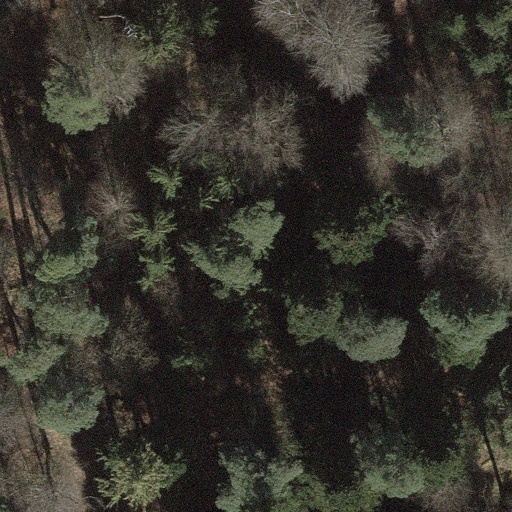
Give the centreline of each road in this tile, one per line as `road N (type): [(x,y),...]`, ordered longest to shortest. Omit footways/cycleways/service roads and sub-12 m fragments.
road 1 (track): [(101,0),(63,248),(62,511)]
road 2 (track): [(313,0),(470,226),(511,271)]
